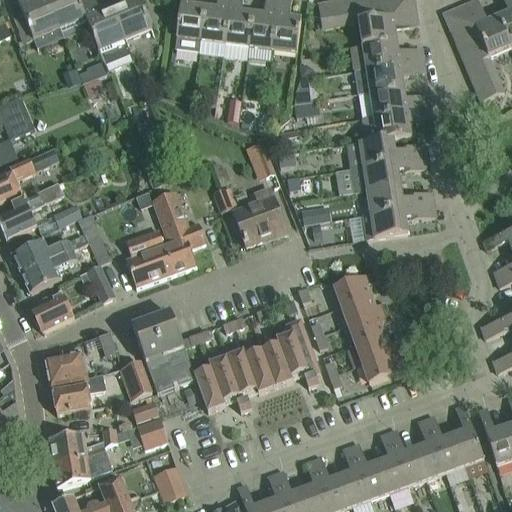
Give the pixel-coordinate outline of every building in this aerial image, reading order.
[(15,0),(34,43),(60,32),(46,0),(40,0),(34,3),(33,0),(15,0)] [(46,0),(60,32),(64,43),(90,32),(86,22),(85,22),(86,21),(79,4),(80,4),(77,0),(46,0)] [(80,4),(79,4),(86,21),(85,22),(86,22),(90,32),(99,54),(105,69),(132,58),(125,43),(111,9),(99,14),(93,0),(91,0),(80,5),(80,4)] [(111,9),(125,43),(152,32),(138,0),(121,0),(123,4),(111,9)] [(181,0),(177,41),(175,54),(200,57),(201,44),(205,11),(194,9),(195,0),(181,0)] [(205,11),(201,44),(225,47),(231,0),(218,0),(217,12),(205,11)] [(231,0),(225,47),(249,50),(253,17),(241,15),(243,0),(231,0)] [(253,17),(249,50),(250,51),(272,53),(273,53),(279,0),(266,0),(265,18),(253,17)] [(291,0),(279,0),(273,53),(297,57),(301,23),(289,21),(291,0)] [(364,0),(356,1),(359,26),(372,23),(368,0),(364,0)] [(363,50),(396,44),(395,33),(418,29),(413,0),(393,0),(397,20),(384,22),(372,23),(359,26),(363,50)] [(368,0),(372,23),(384,22),(380,0),(368,0)] [(397,20),(393,0),(380,0),(384,22),(397,20)] [(498,20),(511,52),(511,51),(511,0),(501,0),(508,16),(498,20)] [(348,28),(359,26),(356,1),(343,3),(348,28)] [(335,30),(348,28),(343,3),(331,5),(335,30)] [(479,39),(484,51),(488,62),(489,61),(511,52),(498,20),(487,25),(478,3),(444,17),(452,36),(474,27),(479,39)] [(322,32),(335,30),(331,5),(318,7),(322,32)] [(4,27),(0,28),(0,43),(10,39),(4,27)] [(452,36),(457,48),(479,39),(474,27),(452,36)] [(457,48),(462,60),(484,51),(479,39),(457,48)] [(354,75),(424,64),(422,52),(398,56),(396,44),(363,50),(350,52),(354,75)] [(462,60),(466,71),(488,62),(484,51),(462,60)] [(466,71),(471,82),(494,73),(489,61),(488,62),(466,71)] [(370,97),(404,92),(402,80),(426,76),(424,64),(354,75),(354,76),(366,74),(370,97)] [(299,70),(301,82),(314,81),(313,73),(306,68),(299,70)] [(471,82),(476,93),(499,84),(494,73),(471,82)] [(311,107),(308,83),(300,84),(296,96),(295,109),(311,107)] [(114,84),(106,87),(112,102),(120,99),(114,84)] [(476,93),(481,105),(504,95),(499,84),(476,93)] [(374,121),(431,111),(429,99),(406,103),(404,92),(370,97),(374,121)] [(183,94),(182,108),(193,109),(193,95),(183,94)] [(206,109),(216,111),(218,98),(208,97),(206,109)] [(0,130),(5,128),(12,145),(35,135),(21,101),(0,110),(0,130)] [(217,103),(215,117),(238,121),(241,107),(217,103)] [(266,117),(276,118),(277,105),(267,104),(266,117)] [(361,123),(364,146),(377,144),(394,142),(394,140),(416,137),(414,125),(433,122),(431,111),(374,121),(361,123)] [(297,132),(279,135),(280,142),(299,138),(297,132)] [(346,149),(350,173),(427,161),(425,148),(401,152),(402,155),(396,156),(394,142),(377,144),(364,146),(346,149)] [(275,177),(263,147),(253,150),(266,181),(275,177)] [(29,162),(14,169),(0,175),(0,207),(22,197),(17,185),(52,169),(46,156),(30,164),(29,162)] [(175,161),(180,173),(189,169),(184,157),(175,161)] [(290,171),(288,160),(276,163),(279,173),(290,171)] [(354,197),(400,189),(398,175),(404,174),(404,177),(429,173),(427,161),(350,173),(354,197)] [(163,172),(149,177),(154,189),(167,184),(163,172)] [(287,183),(288,193),(299,192),(298,181),(287,183)] [(58,187),(30,200),(11,209),(14,213),(0,219),(0,231),(6,245),(37,230),(30,216),(64,201),(58,187)] [(370,218),(434,208),(432,196),(408,200),(408,202),(403,203),(400,189),(354,197),(367,195),(370,218)] [(226,193),(214,198),(221,217),(233,213),(238,211),(230,192),(226,193)] [(234,216),(240,231),(246,250),(271,241),(272,243),(287,238),(270,193),(256,198),(259,207),(234,216)] [(169,249),(164,250),(175,279),(197,271),(190,253),(206,247),(199,227),(189,231),(176,197),(153,205),(169,249)] [(361,220),(365,244),(408,237),(406,223),(411,222),(412,224),(436,221),(434,208),(370,218),(361,220)] [(54,219),(53,219),(60,233),(82,222),(75,209),(54,219)] [(312,217),(300,219),(302,230),(314,228),(312,217)] [(88,246),(99,269),(112,263),(90,219),(78,225),(85,238),(84,238),(88,246)] [(126,264),(130,274),(137,293),(175,279),(164,250),(158,234),(126,246),(132,262),(126,264)] [(511,254),(511,235),(483,245),(486,254),(509,246),(511,254)] [(77,252),(88,246),(84,238),(73,244),(77,252)] [(13,259),(22,278),(73,253),(69,244),(48,254),(43,245),(13,259)] [(82,262),(88,274),(99,269),(88,246),(77,252),(78,252),(74,254),(73,253),(22,278),(31,297),(62,283),(57,274),(82,262)] [(93,288),(103,307),(115,302),(99,269),(88,274),(88,275),(79,279),(85,291),(93,288)] [(497,283),(511,277),(511,269),(494,275),(497,283)] [(334,291),(341,311),(372,299),(368,289),(378,286),(374,276),(334,291)] [(511,277),(497,283),(500,291),(511,287),(511,277)] [(298,295),(303,307),(303,308),(311,305),(307,292),(298,295)] [(32,314),(43,337),(74,321),(62,295),(43,304),(45,308),(32,314)] [(341,311),(348,330),(388,315),(385,307),(376,310),(372,299),(341,311)] [(293,303),(282,307),(287,319),(298,314),(293,303)] [(266,313),(257,317),(260,324),(269,321),(266,313)] [(348,330),(355,349),(386,338),(382,328),(392,324),(388,315),(348,330)] [(133,329),(158,398),(195,384),(171,317),(133,329)] [(511,331),(511,320),(510,321),(481,331),(486,343),(509,335),(508,332),(511,331)] [(242,322),(233,325),(236,333),(245,330),(242,322)] [(291,327),(285,329),(289,338),(285,340),(299,377),(318,371),(301,323),(291,327)] [(233,325),(223,329),(226,337),(236,333),(233,325)] [(311,330),(316,343),(324,340),(320,327),(311,330)] [(208,334),(199,338),(202,346),(211,342),(208,334)] [(110,336),(99,340),(103,351),(106,362),(117,359),(110,336)] [(199,338),(189,341),(192,349),(202,346),(199,338)] [(362,368),(362,369),(403,354),(399,345),(389,348),(386,338),(355,349),(355,350),(347,353),(353,371),(362,368)] [(284,346),(269,351),(282,389),(299,383),(297,378),(299,377),(285,340),(282,341),(284,346)] [(316,343),(320,355),(328,352),(324,340),(316,343)] [(252,352),(248,353),(264,396),(282,389),(269,351),(254,357),(252,352)] [(248,353),(229,360),(243,398),(257,393),(258,398),(264,396),(248,353)] [(403,354),(362,369),(369,388),(400,377),(396,366),(406,362),(403,354)] [(86,384),(86,383),(81,355),(63,358),(64,362),(47,366),(52,390),(86,384)] [(511,358),(493,365),(498,377),(511,372),(511,358)] [(229,360),(211,366),(225,405),(243,398),(229,360)] [(152,398),(141,366),(119,373),(130,405),(152,398)] [(225,405),(211,366),(209,367),(211,372),(194,378),(208,416),(225,410),(224,405),(225,405)] [(326,370),(330,381),(338,379),(334,367),(326,370)] [(320,389),(315,376),(305,380),(309,392),(320,389)] [(106,395),(103,378),(86,383),(88,388),(53,395),(57,419),(92,413),(89,398),(106,395)] [(330,381),(334,393),(342,390),(338,379),(330,381)] [(14,383),(1,394),(5,399),(15,393),(14,383)] [(191,407),(200,404),(195,390),(186,393),(191,407)] [(252,413),(248,401),(237,405),(241,417),(252,413)] [(155,407),(132,414),(137,428),(160,420),(155,407)] [(464,435),(453,439),(465,471),(484,464),(470,425),(464,409),(456,412),(464,435)] [(487,412),(478,415),(496,470),(511,464),(511,452),(505,431),(494,435),(487,412)] [(0,458),(22,445),(19,420),(10,427),(0,413),(0,458)] [(434,420),(426,423),(446,477),(465,471),(453,439),(442,443),(434,420)] [(137,429),(145,453),(168,445),(160,422),(137,429)] [(426,449),(416,452),(427,484),(446,477),(426,423),(418,426),(426,449)] [(117,433),(104,435),(105,444),(105,445),(106,451),(118,446),(117,433)] [(396,434),(389,437),(408,491),(427,484),(416,452),(405,456),(396,434)] [(84,436),(50,443),(53,468),(87,461),(87,458),(97,454),(94,448),(86,451),(84,436)] [(389,462),(378,466),(389,497),(408,491),(389,437),(380,440),(389,462)] [(359,448),(351,450),(370,504),(389,497),(378,466),(367,470),(359,448)] [(351,476),(340,480),(351,511),(370,504),(351,450),(343,453),(351,476)] [(87,461),(53,468),(58,493),(91,483),(113,474),(108,460),(105,451),(97,454),(87,458),(87,461)] [(321,461),(313,464),(330,511),(347,511),(351,511),(340,480),(330,484),(321,461)] [(314,490),(303,493),(309,511),(330,511),(313,464),(305,467),(314,490)] [(155,480),(160,494),(182,485),(176,471),(155,480)] [(284,475),(275,478),(287,511),(309,511),(303,493),(292,497),(284,475)] [(276,503),(265,507),(266,511),(287,511),(275,478),(268,481),(276,503)] [(53,509),(54,511),(113,511),(141,501),(138,497),(135,495),(130,494),(125,495),(121,482),(100,491),(107,508),(100,511),(99,509),(96,507),(89,510),(88,511),(78,511),(74,500),(53,509)] [(160,494),(166,508),(188,499),(182,485),(160,494)] [(246,489),(238,492),(241,503),(244,511),(266,511),(265,507),(254,511),(246,489)] [(141,501),(113,511),(139,511),(141,510),(142,506),(141,502),(141,501)]
